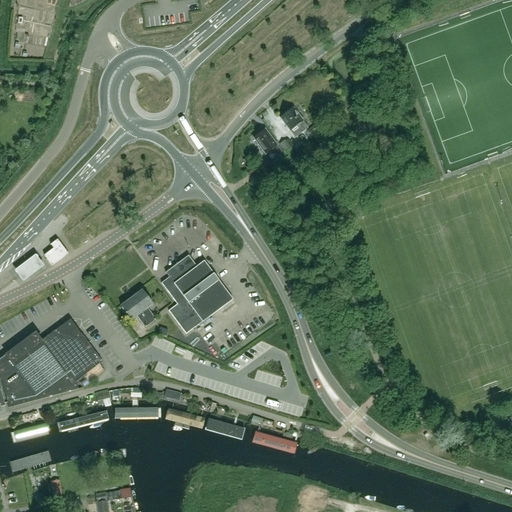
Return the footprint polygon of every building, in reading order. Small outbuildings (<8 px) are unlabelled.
[(280,118),(290,131),(295,137),(302,132),(308,127),(293,108),(280,118)] [(307,131),(310,135),(316,131),(313,126),(307,131)] [(282,152),(277,145),(265,129),(254,138),(265,154),(272,149),(278,156),(282,152)] [(291,148),(285,140),(279,144),(286,152),(291,148)] [(265,162),(255,169),(259,176),(270,168),(265,162)] [(53,248),(44,255),(52,266),(68,254),(57,240),(51,245),(53,248)] [(40,262),(36,256),(15,272),(20,278),(24,283),(45,268),(40,262)] [(161,283),(175,301),(177,304),(169,310),(173,316),(186,334),(194,327),(195,328),(233,299),(204,261),(196,267),(188,256),(166,273),(169,277),(161,283)] [(131,298),(150,324),(156,320),(147,308),(152,304),(142,290),(131,298)] [(145,328),(150,324),(131,298),(121,306),(131,320),(137,316),(145,328)] [(167,330),(160,327),(158,334),(165,336),(167,330)] [(0,375),(8,408),(78,391),(76,383),(102,362),(81,334),(77,337),(76,337),(59,334),(56,330),(43,340),(41,341),(35,333),(6,355),(7,356),(0,361),(0,375)] [(114,408),(114,418),(161,417),(161,407),(114,408)] [(168,407),(165,419),(203,429),(206,417),(168,407)] [(60,432),(109,419),(107,409),(57,422),(60,432)] [(205,429),(242,440),(246,428),(209,417),(205,429)] [(12,444),(49,435),(46,422),(9,432),(12,444)] [(298,442),(256,430),(252,442),(295,454),(298,442)] [(51,462),(48,451),(9,462),(13,473),(51,462)] [(54,500),(62,498),(60,486),(52,488),(54,500)] [(130,489),(105,493),(106,499),(131,495),(130,489)] [(108,511),(106,499),(105,493),(95,495),(98,511),(108,511)] [(318,511),(322,502),(302,497),(298,511),(318,511)]
